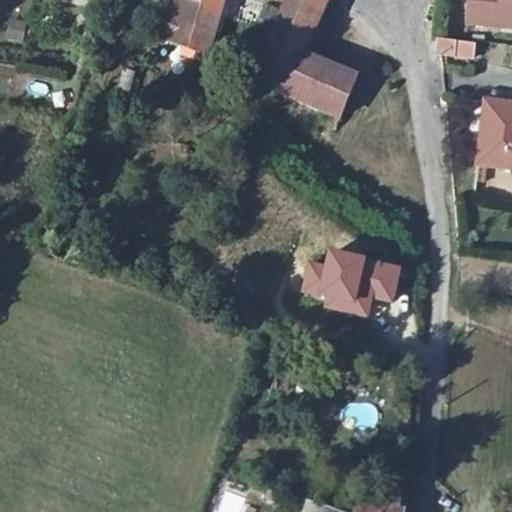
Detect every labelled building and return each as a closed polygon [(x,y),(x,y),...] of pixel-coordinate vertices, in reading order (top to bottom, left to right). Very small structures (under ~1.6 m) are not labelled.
[(211,51),(221,19),(225,5),(226,0),(175,0),(169,24),(176,27),(169,45),(208,59),(211,51)] [(256,83),(295,101),(284,127),(329,147),(357,79),(303,56),(330,1),(327,0),(291,0),(264,58),(266,59),(256,83)] [(511,0),(473,0),(471,23),(511,28),(511,0)] [(474,59),(475,46),(439,42),(438,42),(437,54),(439,55),(474,59)] [(211,51),(208,59),(218,62),(221,54),(211,51)] [(511,107),(487,104),(478,166),(511,171),(511,107)] [(392,299),(399,265),(329,251),(326,266),(309,262),(303,291),(328,296),(326,306),(367,314),(371,295),(392,299)] [(343,426),(376,426),(376,405),(343,405),(343,426)] [(361,493),(362,486),(354,484),(353,492),(360,496),(361,493)]
